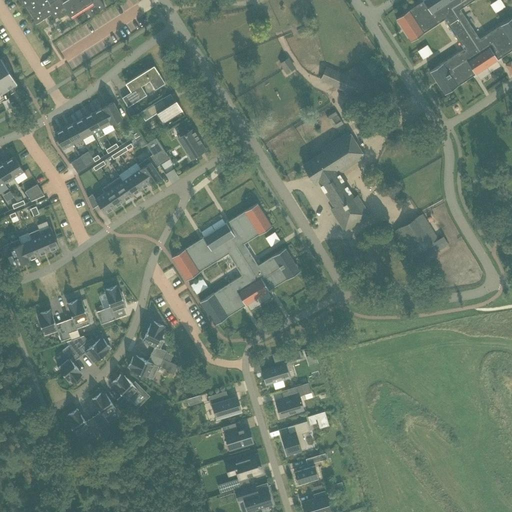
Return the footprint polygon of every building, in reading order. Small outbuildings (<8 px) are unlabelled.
[(18,0),(24,8),(26,7),(36,23),(44,19),(42,17),(50,12),(54,18),(67,10),(71,16),(84,8),(90,17),(105,8),(99,0),(18,0)] [(511,17),(500,25),(479,39),(460,9),(473,0),(423,0),(422,0),(423,1),(409,10),(396,18),(396,19),(411,41),(410,41),(411,41),(424,33),(444,19),(463,49),(442,63),(429,71),(430,72),(444,93),(444,94),(457,86),(475,74),(476,74),(497,60),(498,60),(498,59),(511,49),(511,17)] [(496,0),(490,4),(495,13),(505,7),(500,0),(496,0)] [(417,51),(423,59),(432,53),(427,45),(417,51)] [(296,67),(288,57),(279,63),(283,69),(286,74),(296,67)] [(0,96),(2,95),(1,93),(8,88),(9,90),(14,88),(12,86),(16,83),(17,83),(1,58),(0,58),(0,59),(0,58),(0,96)] [(154,65),(125,83),(136,101),(147,95),(141,86),(149,81),(155,90),(165,83),(154,65)] [(343,91),(350,77),(327,66),(320,80),(343,91)] [(182,111),(176,100),(167,106),(162,98),(145,108),(150,117),(157,113),(163,123),(182,111)] [(102,107),(111,123),(121,117),(113,102),(102,107)] [(93,112),(101,128),(111,123),(102,107),(93,112)] [(130,107),(126,109),(131,116),(135,114),(130,107)] [(335,128),(343,124),(337,111),(328,116),(335,128)] [(83,118),(92,133),(101,128),(93,112),(83,118)] [(370,112),(363,117),(367,124),(374,120),(370,112)] [(82,138),(92,133),(83,118),(74,123),(82,138)] [(82,138),(74,123),(64,128),(73,143),(82,138)] [(63,149),(73,143),(64,128),(54,133),(63,149)] [(205,149),(192,129),(178,138),(191,158),(205,149)] [(361,155),(348,136),(303,165),(315,184),(319,182),(335,207),(331,209),(345,230),(367,216),(356,198),(352,201),(333,172),(361,155)] [(154,138),(146,144),(152,154),(153,155),(161,149),(154,138)] [(94,161),(88,151),(79,156),(86,167),(94,161)] [(140,168),(150,183),(160,176),(155,168),(159,165),(153,155),(152,154),(138,164),(140,168)] [(4,163),(14,178),(23,171),(14,156),(4,163)] [(76,173),(85,167),(83,162),(73,168),(76,173)] [(0,176),(4,183),(14,178),(4,163),(0,165),(0,176)] [(141,189),(150,183),(140,168),(131,174),(141,189)] [(123,180),(132,195),(141,189),(131,174),(123,180)] [(111,182),(124,201),(132,195),(123,180),(120,176),(111,182)] [(115,207),(124,201),(111,182),(110,183),(102,188),(105,192),(115,207)] [(44,195),(37,184),(25,191),(31,201),(44,195)] [(4,194),(8,200),(14,196),(10,190),(4,194)] [(115,207),(105,192),(96,199),(92,194),(87,197),(92,208),(98,205),(105,214),(115,207)] [(271,227),(257,204),(172,258),(187,281),(222,258),(234,278),(199,300),(214,323),(299,269),(284,247),(256,265),(243,244),(271,227)] [(36,206),(30,208),(33,216),(39,214),(36,206)] [(449,245),(443,236),(438,239),(421,213),(393,232),(410,257),(415,254),(421,263),(449,245)] [(39,230),(48,251),(59,247),(50,226),(39,230)] [(38,256),(48,251),(39,230),(39,229),(28,233),(31,239),(38,256)] [(274,232),(265,238),(270,246),(280,240),(274,232)] [(21,244),(21,243),(19,239),(3,246),(7,257),(13,255),(17,264),(28,260),(21,244)] [(31,239),(21,243),(21,244),(28,260),(38,256),(31,239)] [(199,279),(190,285),(196,294),(205,289),(199,279)] [(125,306),(118,287),(117,287),(117,285),(105,289),(106,291),(105,292),(110,306),(96,311),(101,324),(116,318),(113,310),(123,307),(125,306)] [(90,323),(81,300),(78,301),(77,299),(67,303),(72,318),(64,321),(68,333),(69,333),(77,330),(77,328),(90,323)] [(49,305),(35,310),(37,314),(50,308),(49,305)] [(68,333),(64,321),(55,324),(50,309),(40,313),(40,315),(37,316),(44,335),(57,330),(61,341),(70,338),(70,337),(69,333),(68,333)] [(163,341),(159,339),(164,328),(163,328),(164,326),(153,321),(152,323),(151,322),(142,341),(154,346),(151,354),(156,356),(163,359),(167,351),(160,348),(163,341)] [(77,330),(69,333),(70,337),(71,340),(80,337),(77,330)] [(109,349),(108,349),(110,347),(102,337),(101,339),(100,338),(91,345),(88,342),(82,347),(77,341),(70,346),(79,357),(85,352),(93,362),(109,349)] [(81,372),(72,362),(79,357),(70,346),(69,345),(62,350),(67,357),(57,365),(70,381),(72,382),(81,375),(80,373),(81,372)] [(302,357),(300,350),(286,353),(289,361),(302,357)] [(159,367),(163,359),(156,356),(151,354),(148,361),(136,355),(135,356),(133,355),(128,366),(130,367),(130,368),(135,371),(152,379),(158,366),(159,367)] [(290,377),(285,362),(261,370),(261,372),(260,373),(261,377),(263,377),(265,385),(267,384),(268,386),(272,384),(272,383),(290,377)] [(121,373),(112,382),(114,384),(113,384),(122,394),(116,400),(126,409),(131,414),(137,408),(132,403),(131,402),(141,392),(132,383),(123,374),(123,375),(121,373)] [(308,382),(300,385),(303,395),(311,392),(308,382)] [(226,390),(207,396),(210,405),(212,405),(216,416),(240,408),(236,396),(228,399),(226,390)] [(104,417),(116,409),(105,392),(102,394),(101,392),(92,399),(100,412),(93,417),(100,428),(100,427),(108,422),(104,417)] [(300,396),(297,396),(296,393),(283,397),(284,400),(275,403),(279,417),(304,410),(300,396)] [(188,398),(190,405),(199,403),(198,396),(188,398)] [(100,428),(93,417),(85,422),(77,408),(67,415),(68,416),(66,418),(79,439),(91,431),(94,436),(102,431),(100,427),(100,428)] [(290,434),(281,436),(287,454),(306,448),(301,434),(310,431),(306,421),(287,427),(290,434)] [(235,423),(222,426),(225,435),(229,434),(233,445),(242,442),(242,445),(253,442),(248,429),(243,430),(243,429),(237,430),(235,423)] [(325,453),(305,458),(307,464),(326,459),(325,453)] [(262,472),(257,455),(226,465),(229,475),(237,472),(239,479),(262,472)] [(314,464),(294,471),(298,484),(318,478),(314,464)] [(223,483),(217,484),(220,494),(237,489),(234,479),(223,483)] [(341,482),(333,485),(335,491),(343,488),(341,482)] [(235,492),(238,500),(243,498),(247,511),(267,505),(272,504),(267,490),(257,493),(255,485),(235,492)] [(329,511),(330,511),(324,491),(314,494),(315,498),(301,502),(304,511),(329,511)]
